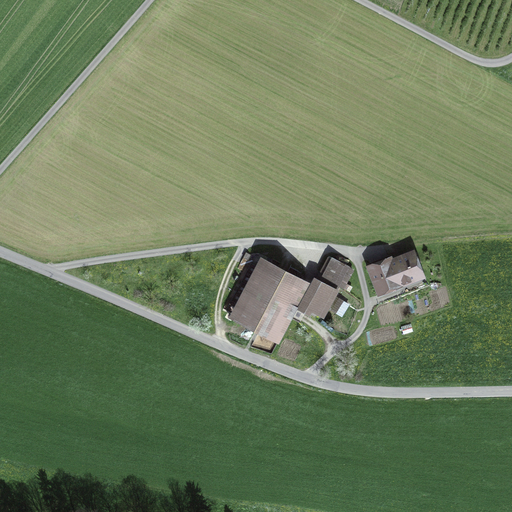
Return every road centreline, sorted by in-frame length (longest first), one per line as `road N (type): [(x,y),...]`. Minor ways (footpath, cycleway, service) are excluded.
road 1 (unclassified): [(511,391),(328,384),(0,252)]
road 2 (unclassified): [(0,169),(150,0)]
road 3 (unclassified): [(360,0),(479,61),(511,57)]
road 4 (track): [(346,251),(511,238)]
